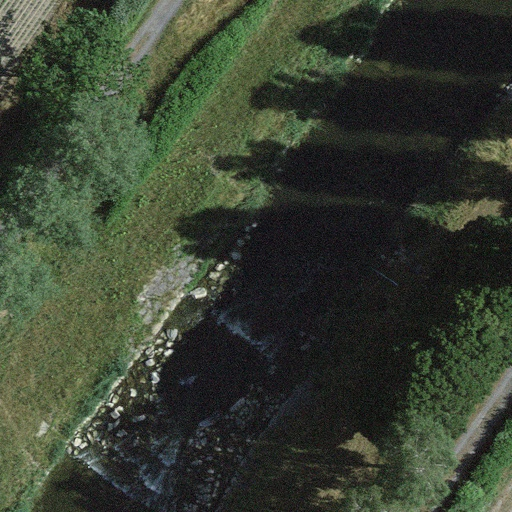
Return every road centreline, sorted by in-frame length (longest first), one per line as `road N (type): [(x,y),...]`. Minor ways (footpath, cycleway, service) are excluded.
road 1 (track): [(166,0),(0,237)]
road 2 (track): [(416,511),(511,376)]
